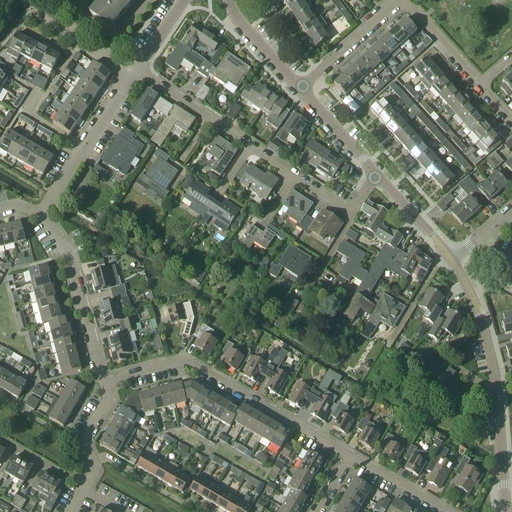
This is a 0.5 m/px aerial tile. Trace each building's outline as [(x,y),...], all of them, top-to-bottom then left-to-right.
[(102,0),(89,15),(108,32),(135,0),(102,0)] [(301,0),(281,0),(288,9),(301,0)] [(301,0),(288,9),(295,19),(308,10),(301,0)] [(334,7),(340,15),(346,11),(340,3),(334,7)] [(308,10),(295,19),(301,29),(315,20),(308,10)] [(346,11),(340,15),(346,23),(352,19),(346,11)] [(320,17),(315,20),(301,29),(308,39),(322,30),(326,27),(320,17)] [(406,20),(397,28),(408,40),(417,32),(414,29),(410,25),(406,20)] [(194,25),(181,45),(181,46),(190,52),(191,52),(198,42),(213,52),(220,42),(194,25)] [(399,48),(408,40),(397,28),(388,36),(399,48)] [(322,30),(308,39),(315,49),(329,40),(322,30)] [(17,61),(20,56),(20,55),(27,40),(16,35),(9,50),(6,55),(17,61)] [(390,56),(399,48),(388,36),(379,44),(390,56)] [(30,61),(38,46),(27,40),(20,55),(20,56),(30,61)] [(205,61),(191,52),(190,52),(181,46),(181,45),(179,44),(165,65),(175,72),(183,60),(199,71),(197,73),(206,79),(212,69),(213,68),(205,62),(205,61)] [(370,52),(381,64),(390,56),(379,44),(370,52)] [(423,45),(417,50),(421,54),(426,49),(423,45)] [(41,66),(49,51),(38,46),(30,61),(41,66)] [(421,54),(417,50),(411,56),(414,60),(421,54)] [(49,51),(41,66),(52,72),(60,57),(49,51)] [(361,60),(372,72),(381,64),(370,52),(361,60)] [(77,53),(72,60),(77,62),(81,56),(77,53)] [(216,71),(212,69),(206,79),(209,75),(225,86),(228,83),(237,89),(250,70),(227,55),(216,71)] [(361,60),(352,68),(363,81),(367,85),(371,80),(367,76),(372,72),(361,60)] [(423,80),(435,69),(427,60),(415,71),(423,80)] [(399,67),(403,70),(409,65),(405,61),(399,67)] [(65,70),(70,73),(74,66),(70,63),(65,70)] [(87,72),(104,84),(110,75),(93,63),(87,72)] [(10,74),(12,70),(5,66),(4,69),(3,71),(10,74)] [(397,76),(403,70),(399,67),(393,72),(397,76)] [(352,68),(343,76),(354,89),(363,81),(352,68)] [(428,91),(431,89),(443,78),(435,69),(423,80),(420,82),(428,91)] [(19,74),(12,70),(10,74),(17,78),(19,74)] [(65,80),(70,73),(65,70),(61,77),(65,80)] [(104,84),(87,72),(81,81),(99,93),(104,84)] [(511,74),(502,82),(504,84),(500,88),(508,97),(511,93),(511,74)] [(345,97),(354,89),(343,76),(334,85),(345,97)] [(24,82),(31,85),(33,81),(26,77),(24,82)] [(381,83),(385,87),(391,81),(387,77),(381,83)] [(438,97),(439,98),(451,87),(443,78),(431,89),(435,93),(435,95),(437,97),(438,97)] [(54,87),(58,90),(63,83),(58,80),(54,87)] [(33,81),(31,85),(38,89),(41,85),(33,81)] [(99,93),(81,81),(75,89),(93,101),(99,93)] [(376,95),(385,87),(381,83),(372,91),(376,95)] [(272,94),(262,88),(257,84),(253,90),(248,87),(241,98),(261,111),(272,94)] [(402,87),(408,93),(412,90),(406,84),(402,87)] [(203,86),(195,97),(203,103),(211,91),(203,86)] [(54,96),(58,90),(54,87),(50,94),(54,96)] [(459,95),(451,87),(439,98),(447,106),(459,95)] [(393,93),(400,100),(405,96),(398,88),(393,93)] [(93,101),(75,89),(70,98),(87,110),(93,101)] [(412,90),(408,93),(413,99),(417,96),(412,90)] [(173,108),(157,98),(148,91),(130,117),(140,123),(151,107),(166,118),(167,118),(173,108)] [(17,100),(21,103),(26,96),(22,93),(17,100)] [(363,99),(367,103),(373,97),(369,93),(363,99)] [(287,104),(272,94),(261,111),(269,117),(266,123),(277,130),(289,112),(284,109),(287,104)] [(447,106),(443,110),(447,114),(451,111),(455,116),(467,105),(459,95),(447,106)] [(405,96),(400,100),(407,107),(411,103),(405,96)] [(47,97),(43,104),(47,107),(51,100),(47,97)] [(87,110),(70,98),(64,106),(82,118),(87,110)] [(367,103),(363,99),(357,104),(361,108),(367,103)] [(17,109),(21,103),(17,100),(13,107),(17,109)] [(378,120),(390,109),(382,100),(370,111),(378,120)] [(424,111),(428,107),(423,101),(419,105),(424,111)] [(228,102),(224,107),(230,111),(234,106),(234,105),(228,102)] [(47,107),(43,104),(38,111),(43,114),(47,107)] [(234,106),(230,111),(227,117),(233,121),(241,109),(234,105),(234,106)] [(463,124),(475,113),(467,105),(455,116),(463,124)] [(82,118),(64,106),(58,115),(76,127),(82,118)] [(174,106),(173,108),(167,118),(166,118),(151,141),(160,147),(174,126),(186,134),(195,120),(174,106)] [(416,118),(421,113),(414,106),(410,110),(416,118)] [(428,107),(424,111),(430,117),(433,113),(428,107)] [(398,118),(390,109),(378,120),(386,129),(398,118)] [(4,120),(8,122),(13,116),(8,113),(4,120)] [(421,113),(416,118),(423,125),(427,120),(421,113)] [(471,133),(483,122),(475,113),(463,124),(471,133)] [(70,135),(76,127),(58,115),(53,123),(70,135)] [(281,131),(277,137),(284,143),(289,136),(297,142),(306,130),(309,125),(294,115),(283,131),(281,131)] [(26,125),(28,120),(21,116),(19,120),(26,125)] [(406,126),(398,118),(386,129),(394,137),(406,126)] [(435,123),(441,129),(444,125),(439,119),(435,123)] [(0,126),(4,129),(8,122),(4,120),(0,125),(0,126)] [(35,124),(28,120),(26,125),(32,129),(35,124)] [(479,142),(491,131),(483,122),(471,133),(479,142)] [(432,135),(437,131),(430,124),(426,128),(432,135)] [(444,125),(441,129),(446,134),(450,131),(444,125)] [(43,135),(46,130),(39,126),(36,131),(43,135)] [(414,136),(406,126),(394,137),(402,146),(414,136)] [(53,134),(46,130),(43,135),(50,139),(53,134)] [(443,138),(437,131),(432,135),(439,142),(443,138)] [(500,140),(491,131),(479,142),(487,151),(491,148),(493,151),(500,144),(498,142),(500,140)] [(0,151),(7,155),(18,137),(9,132),(0,146),(0,151)] [(410,155),(422,144),(414,136),(402,146),(410,155)] [(16,161),(27,142),(18,137),(7,155),(16,161)] [(63,141),(56,137),(54,141),(61,145),(63,141)] [(210,147),(214,149),(210,155),(218,160),(211,170),(220,176),(237,151),(217,137),(210,147)] [(451,140),(456,146),(460,143),(455,137),(451,140)] [(117,138),(105,156),(113,162),(110,167),(118,172),(120,173),(126,177),(131,168),(130,167),(136,156),(138,157),(144,147),(132,140),(129,145),(117,138)] [(272,141),(267,148),(277,155),(282,148),(272,141)] [(448,153),(453,149),(446,141),(442,146),(448,153)] [(25,166),(36,147),(27,142),(16,161),(25,166)] [(307,151),(301,160),(316,170),(328,153),(313,143),(312,145),(308,150),(307,151)] [(460,143),(456,146),(462,152),(466,149),(460,143)] [(410,155),(418,164),(430,153),(422,144),(410,155)] [(34,171),(44,153),(36,147),(25,166),(34,171)] [(459,156),(453,149),(448,153),(455,160),(459,156)] [(472,149),(465,155),(467,158),(473,164),(475,167),(482,161),(479,158),(476,160),(472,155),(475,153),(472,149)] [(142,175),(138,180),(165,198),(169,193),(165,191),(177,173),(165,165),(169,158),(170,158),(158,150),(153,157),(157,160),(145,177),(142,175)] [(54,158),(44,153),(34,171),(43,176),(54,158)] [(328,153),(316,170),(331,180),(343,163),(328,153)] [(430,153),(418,164),(426,173),(438,162),(430,153)] [(495,154),(490,158),(498,167),(503,163),(495,154)] [(498,167),(490,158),(485,163),(493,172),(498,167)] [(469,166),(462,159),(457,163),(464,170),(469,166)] [(426,173),(434,182),(446,171),(438,162),(426,173)] [(240,184),(265,201),(278,181),(267,174),(265,177),(251,168),(240,184)] [(454,180),(446,171),(434,182),(442,191),(454,180)] [(215,184),(218,179),(209,173),(206,178),(215,184)] [(496,174),(487,182),(498,194),(507,186),(496,174)] [(189,178),(182,188),(186,191),(193,181),(189,178)] [(468,178),(463,182),(481,202),(485,198),(489,202),(498,194),(487,182),(482,187),(479,183),(475,186),(468,178)] [(468,199),(460,206),(471,218),(480,210),(476,205),(481,202),(463,182),(458,187),(468,199)] [(205,215),(213,203),(205,197),(209,192),(196,183),(184,200),(205,215)] [(285,216),(298,224),(296,228),(302,232),(310,219),(305,216),(312,205),(292,192),(283,206),(289,210),(285,216)] [(450,194),(436,206),(442,213),(447,209),(445,207),(454,200),(450,194)] [(372,241),(375,236),(381,225),(382,225),(388,214),(367,201),(361,212),(370,217),(364,228),(363,228),(360,233),(372,241)] [(221,208),(213,203),(205,215),(219,224),(218,225),(217,227),(217,229),(218,231),(219,232),(221,233),(223,233),(225,232),(226,230),(228,228),(239,211),(225,202),(221,208)] [(471,218),(460,206),(451,214),(462,226),(471,218)] [(341,225),(322,212),(315,222),(310,219),(302,232),(308,235),(310,232),(323,240),(326,235),(332,239),(341,225)] [(251,216),(248,221),(252,224),(256,219),(251,216)] [(9,226),(14,245),(25,242),(24,238),(31,236),(27,222),(21,224),(20,223),(9,226)] [(234,223),(230,229),(234,232),(238,226),(234,223)] [(387,243),(380,253),(395,263),(401,253),(396,250),(403,238),(382,225),(381,225),(375,236),(387,243)] [(14,245),(9,226),(0,228),(0,232),(4,248),(14,245)] [(237,247),(246,253),(254,243),(265,250),(275,236),(266,230),(263,234),(251,227),(237,247)] [(356,242),(359,235),(350,230),(346,237),(356,242)] [(357,268),(365,255),(343,243),(337,253),(349,260),(339,276),(348,282),(351,277),(357,268)] [(290,246),(278,265),(282,268),(299,278),(311,260),(290,246)] [(399,270),(396,275),(405,281),(408,276),(411,277),(417,266),(427,272),(433,262),(411,249),(407,257),(401,253),(395,263),(401,266),(399,270)] [(385,269),(396,275),(399,270),(401,266),(395,263),(380,253),(368,274),(378,280),(385,269)] [(271,265),(266,273),(271,276),(276,279),(279,274),(274,271),(276,268),(271,265)] [(31,282),(50,277),(47,267),(28,272),(31,282)] [(90,273),(93,283),(112,278),(109,268),(90,273)] [(365,301),(378,280),(368,274),(357,268),(351,277),(362,283),(355,295),(365,301)] [(50,277),(31,282),(34,293),(53,288),(50,277)] [(95,293),(110,290),(112,296),(125,292),(126,292),(124,286),(120,286),(117,277),(112,278),(93,283),(95,293)] [(53,288),(34,293),(37,303),(56,298),(53,288)] [(441,315),(435,311),(443,298),(429,290),(419,307),(426,312),(422,319),(433,325),(434,325),(436,321),(436,322),(438,318),(441,315)] [(113,302),(99,306),(101,316),(121,311),(130,308),(128,298),(127,299),(125,292),(112,296),(113,302)] [(355,295),(352,299),(342,317),(353,323),(360,311),(370,317),(371,317),(376,308),(376,307),(374,306),(373,307),(365,302),(365,301),(355,295)] [(376,308),(371,317),(379,322),(381,319),(391,325),(395,320),(397,321),(398,320),(405,308),(383,295),(379,302),(376,307),(376,308)] [(56,298),(37,303),(40,314),(58,309),(56,298)] [(299,303),(295,300),(294,299),(287,308),(293,312),(299,303)] [(181,306),(181,307),(167,310),(171,325),(181,322),(181,323),(185,324),(182,335),(189,337),(194,320),(190,304),(181,306)] [(308,309),(301,304),(294,313),(302,318),(308,309)] [(159,306),(155,308),(161,322),(165,321),(159,306)] [(42,325),(48,323),(61,320),(61,319),(58,309),(40,314),(42,325)] [(104,326),(119,322),(120,329),(134,325),(133,319),(123,321),(121,311),(101,316),(104,326)] [(502,324),(501,325),(502,329),(503,330),(505,335),(511,333),(511,339),(509,340),(510,341),(511,340),(511,311),(503,314),(505,323),(502,323),(502,324)] [(433,325),(427,336),(439,343),(445,332),(452,337),(453,337),(453,336),(463,320),(449,312),(443,322),(438,318),(436,322),(436,321),(434,325),(433,325)] [(370,317),(367,322),(376,327),(379,322),(371,317),(370,317)] [(67,318),(61,319),(61,320),(48,323),(51,334),(70,329),(67,318)] [(367,322),(363,330),(371,335),(376,327),(367,322)] [(122,335),(107,339),(110,349),(129,344),(127,334),(136,332),(134,325),(120,329),(122,335)] [(195,338),(200,341),(196,348),(209,356),(217,343),(210,339),(214,332),(202,325),(195,338)] [(70,329),(51,334),(54,344),(73,339),(70,329)] [(152,338),(156,351),(163,350),(159,336),(152,338)] [(54,344),(56,354),(75,349),(73,339),(54,344)] [(135,343),(129,344),(110,349),(114,364),(126,361),(124,356),(132,354),(138,353),(135,343)] [(222,364),(235,372),(243,359),(230,351),(233,346),(228,343),(221,354),(226,357),(222,364)] [(410,348),(402,343),(400,348),(407,353),(410,348)] [(78,360),(75,349),(56,354),(59,365),(78,360)] [(274,349),(270,356),(276,359),(277,357),(280,353),(274,349)] [(446,367),(450,361),(440,354),(436,361),(424,379),(443,391),(455,373),(446,367)] [(243,376),(255,383),(260,376),(260,375),(265,378),(267,375),(273,365),(276,359),(270,356),(265,364),(262,362),(254,358),(253,359),(243,376)] [(267,375),(265,378),(266,379),(270,381),(270,382),(265,389),(278,396),(280,392),(288,378),(277,371),(283,361),(277,357),(276,359),(273,365),(267,375)] [(81,371),(78,360),(59,365),(62,376),(81,371)] [(38,373),(41,381),(47,380),(45,371),(38,373)] [(17,379),(8,373),(0,387),(0,388),(9,394),(17,379)] [(17,379),(9,394),(18,399),(27,384),(17,379)] [(60,401),(74,409),(85,390),(71,382),(60,401)] [(192,383),(182,386),(181,386),(184,402),(185,402),(189,401),(194,403),(194,404),(202,389),(192,383)] [(298,383),(288,402),(300,409),(305,401),(310,404),(318,391),(317,391),(316,390),(312,387),(311,387),(310,390),(298,383)] [(32,394),(41,399),(46,390),(37,384),(32,394)] [(181,384),(170,387),(175,406),(186,403),(185,402),(184,402),(181,386),(182,386),(181,384)] [(170,387),(160,390),(165,409),(175,406),(170,387)] [(192,406),(201,411),(211,394),(202,389),(194,404),(194,403),(192,406)] [(154,412),(165,409),(160,390),(149,393),(154,412)] [(315,407),(310,415),(322,422),(333,403),(336,398),(324,391),(322,393),(318,391),(310,404),(315,407)] [(143,415),(154,412),(149,393),(139,396),(143,412),(143,415)] [(211,394),(201,411),(211,417),(221,400),(211,394)] [(30,396),(25,405),(34,411),(40,402),(30,396)] [(122,408),(137,416),(139,413),(143,412),(139,396),(138,396),(139,396),(128,399),(124,406),(123,405),(122,408)] [(230,405),(221,400),(211,417),(220,422),(230,405)] [(63,428),(74,409),(60,401),(49,420),(63,428)] [(337,420),(333,427),(346,435),(353,423),(344,417),(349,408),(339,403),(331,417),(337,420)] [(230,428),(233,423),(240,411),(239,410),(230,405),(220,422),(230,428)] [(242,428),(252,411),(242,405),(239,410),(240,411),(233,423),(242,428)] [(139,417),(137,416),(122,408),(116,418),(133,427),(139,417)] [(252,411),(242,428),(251,433),(261,416),(252,411)] [(399,414),(395,420),(401,424),(405,417),(399,414)] [(261,439),(271,422),(261,416),(251,433),(261,439)] [(116,418),(111,427),(128,437),(133,427),(116,418)] [(379,437),(369,432),(373,426),(362,419),(356,429),(363,433),(358,443),(371,450),(379,437)] [(270,444),(280,427),(271,422),(261,439),(270,444)] [(132,439),(128,437),(111,427),(105,436),(122,446),(127,449),(132,439)] [(290,433),(280,427),(270,444),(280,450),(290,433)] [(386,449),(382,456),(395,464),(403,451),(390,444),(394,439),(387,435),(381,446),(386,449)] [(122,446),(105,436),(100,446),(117,456),(122,446)] [(175,441),(167,436),(164,441),(172,446),(175,441)] [(436,440),(433,445),(439,449),(442,443),(436,440)] [(284,450),(290,454),(293,449),(286,445),(284,450)] [(453,467),(443,461),(448,452),(440,447),(431,463),(436,466),(431,475),(426,482),(439,490),(453,467)] [(430,454),(416,452),(416,451),(410,448),(404,459),(409,462),(405,469),(418,477),(425,465),(428,465),(430,454)] [(287,459),(290,454),(284,450),(281,455),(287,459)] [(137,467),(146,473),(154,458),(145,452),(137,467)] [(303,461),(318,470),(323,461),(308,452),(303,461)] [(6,480),(8,476),(14,479),(23,462),(14,457),(5,474),(2,478),(6,480)] [(459,467),(464,470),(454,486),(469,494),(473,486),(475,488),(482,476),(467,467),(470,461),(464,457),(459,467)] [(155,478),(163,463),(154,458),(146,473),(155,478)] [(280,472),(283,467),(285,463),(278,459),(273,468),(280,472)] [(318,470),(303,461),(297,470),(312,479),(318,470)] [(20,489),(22,484),(23,484),(32,468),(23,462),(14,479),(19,482),(16,487),(20,489)] [(164,483),(172,468),(163,463),(155,478),(164,483)] [(172,488),(181,473),(172,468),(164,483),(172,488)] [(277,477),(280,472),(273,468),(270,473),(277,477)] [(312,479),(297,470),(292,480),(307,488),(312,479)] [(33,496),(36,492),(41,495),(51,478),(42,473),(32,490),(30,494),(33,496)] [(181,473),(172,488),(182,493),(187,497),(190,491),(189,491),(195,481),(190,478),(181,473)] [(198,476),(195,481),(189,491),(190,491),(199,497),(208,482),(198,476)] [(41,495),(39,500),(46,504),(44,507),(51,510),(59,497),(61,494),(56,491),(60,484),(51,478),(41,495)] [(302,496),(307,488),(292,480),(287,488),(291,491),(302,496)] [(349,489),(366,499),(371,489),(354,480),(349,489)] [(217,487),(208,482),(199,497),(208,502),(217,487)] [(267,488),(274,492),(276,487),(270,483),(267,488)] [(217,507),(225,492),(217,487),(208,502),(217,507)] [(271,497),(274,492),(267,488),(264,493),(271,497)] [(343,499),(360,508),(366,499),(349,489),(343,499)] [(307,499),(302,496),(291,491),(286,499),(301,508),(307,499)] [(225,511),(234,497),(225,492),(217,507),(225,511)] [(16,508),(21,499),(16,496),(10,505),(16,508)] [(225,511),(237,511),(243,502),(234,497),(225,511)] [(383,503),(381,508),(385,510),(388,506),(390,502),(384,498),(382,502),(383,503)] [(26,501),(21,499),(16,508),(21,511),(26,501)] [(287,511),(298,511),(301,508),(286,499),(281,508),(287,511)] [(358,511),(360,508),(343,499),(338,508),(344,511),(358,511)] [(257,505),(263,510),(266,505),(259,501),(257,505)] [(388,511),(401,511),(404,506),(395,501),(388,511)] [(243,502),(237,511),(249,511),(252,507),(243,502)]
